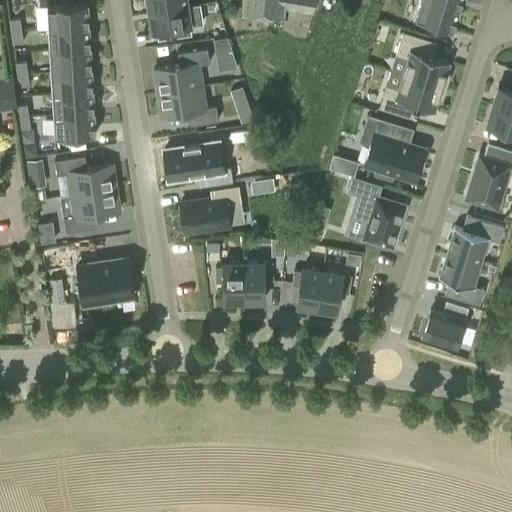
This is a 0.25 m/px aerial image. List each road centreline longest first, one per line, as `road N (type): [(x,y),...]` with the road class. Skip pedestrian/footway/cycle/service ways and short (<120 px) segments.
road 1 (residential): [(382,373),(490,28)]
road 2 (residential): [(166,357),(117,0)]
road 3 (tertiary): [(382,373),(166,357)]
road 4 (tertiary): [(166,357),(0,368)]
road 5 (tertiary): [(511,401),(382,373)]
